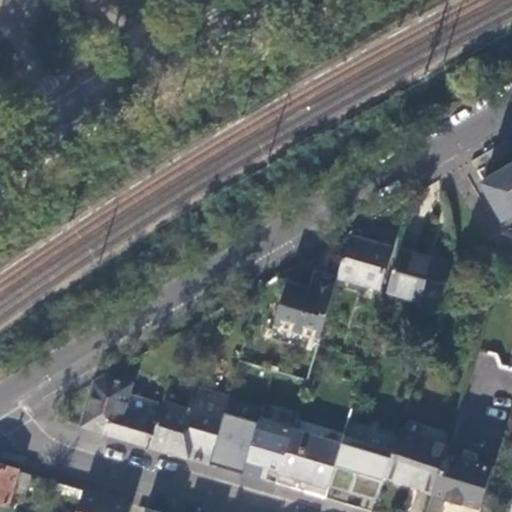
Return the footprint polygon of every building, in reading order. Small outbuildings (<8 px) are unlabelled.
[(511,157),(511,158),(511,167),(484,184),(504,219),(511,214),(511,157)] [(351,238),(338,278),(379,291),(392,250),(351,238)] [(438,308),(451,270),(449,265),(399,251),(387,293),(438,308)] [(302,333),(320,339),(337,282),(318,277),(312,294),(287,286),(276,322),(268,320),(265,330),(300,341),(302,333)] [(133,388),(104,379),(96,385),(83,427),(152,448),(158,427),(124,417),(133,388)] [(202,458),(200,462),(211,466),(220,436),(230,398),(198,388),(190,412),(165,405),(158,427),(152,448),(191,460),(192,455),(202,458)] [(308,400),(302,398),(297,416),(291,436),(298,438),(302,423),(309,425),(310,419),(303,417),(308,400)] [(341,444),(350,414),(335,410),(326,440),(341,444)] [(291,436),(297,416),(288,413),(281,438),(290,440),(291,436)] [(447,451),(448,446),(401,432),(387,475),(435,489),(447,451)] [(220,436),(211,466),(276,485),(279,476),(290,440),(281,438),(280,443),(261,438),(259,447),(220,436)] [(279,476),(329,491),(341,451),(298,438),(291,436),(290,440),(279,476)] [(345,437),(341,451),(344,452),(333,490),(366,500),(375,470),(380,472),(381,467),(376,466),(377,461),(370,459),(372,453),(366,451),(368,444),(345,437)] [(482,508),(494,470),(495,465),(478,460),(482,448),(466,443),(463,456),(447,451),(435,489),(434,492),(447,497),(446,500),(461,506),(462,503),(482,508)] [(32,476),(0,466),(0,505),(7,508),(10,499),(23,502),(32,476)] [(85,491),(52,482),(49,493),(81,504),(85,491)] [(131,511),(133,506),(85,491),(81,504),(78,511),(131,511)]
